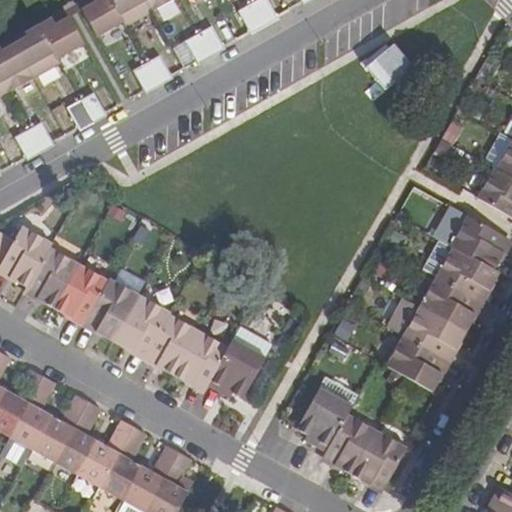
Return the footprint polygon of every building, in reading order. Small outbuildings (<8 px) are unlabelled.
[(84,0),(78,4),(97,38),(124,22),(110,0),(84,0)] [(110,0),(124,22),(126,27),(153,11),(146,0),(110,0)] [(146,0),(153,11),(173,0),(146,0)] [(260,0),(253,4),(266,28),(280,20),(268,0),(260,0)] [(240,11),(253,35),(266,28),(253,4),(240,11)] [(38,26),(57,59),(84,44),(65,11),(38,26)] [(12,41),(34,78),(60,64),(57,59),(38,26),(12,41)] [(200,34),(214,58),(227,50),(214,27),(200,34)] [(187,42),(201,66),(214,58),(200,34),(187,42)] [(0,47),(0,79),(8,93),(34,78),(12,41),(0,47)] [(148,64),(161,88),(174,80),(161,56),(148,64)] [(134,71),(147,95),(161,88),(148,64),(134,71)] [(81,102),(95,125),(108,117),(94,94),(81,102)] [(68,109),(81,133),(95,125),(81,102),(68,109)] [(29,131),(42,155),(56,147),(42,124),(29,131)] [(15,139),(29,162),(42,155),(29,131),(15,139)] [(511,178),(511,143),(497,171),(511,178)] [(477,199),(511,218),(511,178),(497,171),(494,168),(477,199)] [(453,248),(495,271),(502,258),(499,256),(510,238),(467,215),(451,246),(453,248)] [(14,281),(28,288),(50,251),(53,244),(23,228),(0,266),(0,268),(15,277),(14,281)] [(436,277),(481,302),(490,285),(493,286),(500,273),(495,271),(453,248),(436,277)] [(42,303),(56,310),(79,268),(50,251),(28,288),(26,291),(44,299),(42,303)] [(69,314),(86,323),(108,284),(79,268),(56,310),(67,317),(69,314)] [(419,307),(466,333),(474,320),(471,318),(481,302),(436,277),(419,307)] [(100,335),(114,344),(141,298),(110,280),(108,284),(86,323),(102,332),(100,335)] [(127,347),(145,357),(169,317),(171,314),(141,298),(114,344),(125,350),(127,347)] [(403,337),(419,307),(405,299),(389,329),(403,337)] [(403,337),(447,361),(457,344),(460,346),(466,333),(419,307),(403,337)] [(161,369),(174,377),(199,333),(169,317),(145,357),(163,367),(161,369)] [(271,346),(242,329),(234,341),(264,358),(271,346)] [(188,380),(204,390),(207,386),(228,350),(199,333),(174,377),(186,383),(188,380)] [(407,379),(432,393),(440,380),(437,378),(447,361),(403,337),(386,367),(407,379)] [(231,393),(242,399),(265,359),(264,358),(234,341),(233,341),(228,350),(207,386),(219,392),(222,388),(231,393)] [(0,400),(6,390),(0,386),(0,376),(11,359),(0,352),(0,400)] [(0,400),(0,432),(9,437),(43,376),(30,369),(15,395),(6,390),(0,400)] [(9,437),(32,450),(52,415),(41,410),(56,384),(43,376),(9,437)] [(219,392),(228,398),(231,393),(222,388),(219,392)] [(314,446),(327,453),(348,416),(353,407),(319,389),(297,430),(308,437),(316,440),(314,446)] [(32,450),(54,463),(89,402),(76,395),(61,420),(52,415),(32,450)] [(54,463),(77,476),(96,440),(87,435),(101,410),(89,402),(54,463)] [(341,469),(353,476),(377,433),(348,416),(327,453),(325,457),(342,467),(341,469)] [(77,476),(100,489),(133,427),(121,420),(106,446),(96,440),(77,476)] [(100,489),(123,501),(141,466),(132,460),(146,435),(133,427),(100,489)] [(366,481),(384,491),(407,449),(377,433),(353,476),(365,483),(366,481)] [(305,441),(314,446),(316,440),(308,437),(305,441)] [(123,501),(141,511),(145,511),(179,453),(166,446),(152,472),(141,466),(123,501)] [(54,463),(32,450),(24,464),(47,475),(54,463)] [(145,511),(176,511),(188,492),(177,486),(191,460),(179,453),(145,511)] [(490,511),(511,511),(511,495),(499,488),(491,501),(495,503),(491,511),(490,511)] [(486,509),(491,511),(495,503),(491,501),(486,509)]
